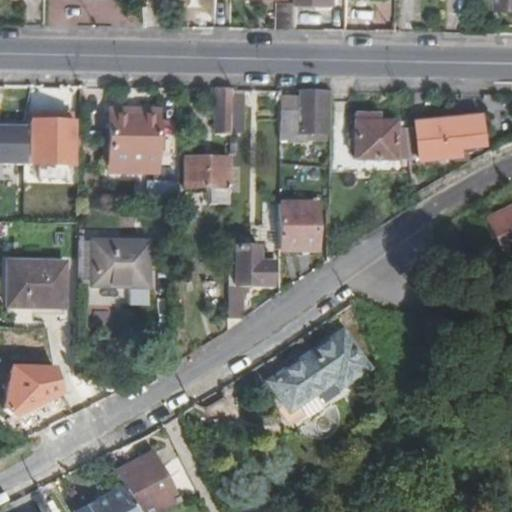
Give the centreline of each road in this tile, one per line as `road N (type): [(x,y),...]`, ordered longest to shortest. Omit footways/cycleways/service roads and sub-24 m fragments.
road 1 (residential): [(511,171),(164,388),(0,476)]
road 2 (secondary): [(0,54),(511,68)]
